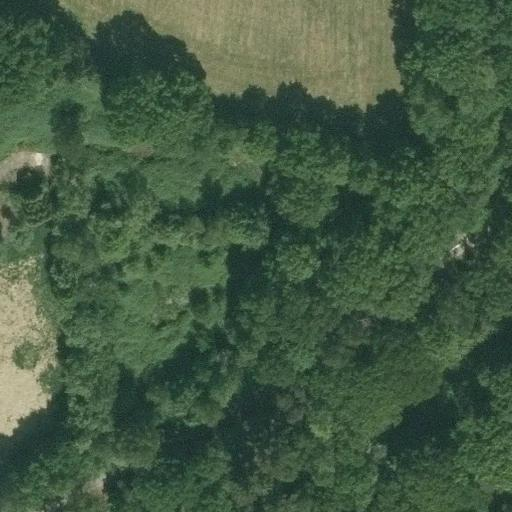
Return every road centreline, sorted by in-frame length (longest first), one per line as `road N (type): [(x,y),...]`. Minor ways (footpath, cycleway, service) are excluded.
road 1 (unclassified): [(26,511),(221,412),(479,229),(511,218)]
road 2 (track): [(0,167),(88,139),(141,139),(270,172)]
road 3 (unclassified): [(511,202),(495,0)]
